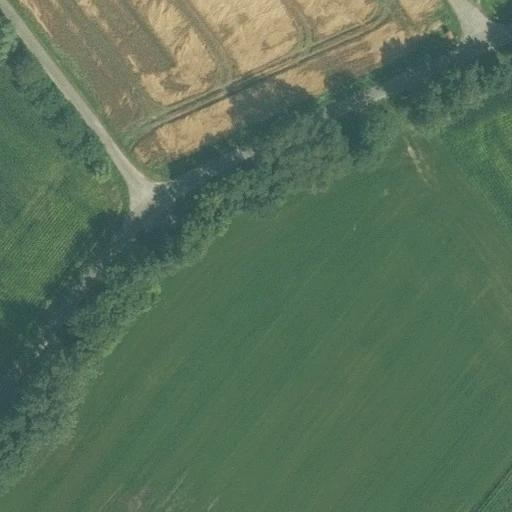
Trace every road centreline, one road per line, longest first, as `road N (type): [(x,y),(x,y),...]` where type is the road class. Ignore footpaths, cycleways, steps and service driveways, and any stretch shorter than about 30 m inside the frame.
road 1 (unclassified): [(150,200),(511,35)]
road 2 (unclassified): [(0,4),(150,200)]
road 3 (unclassified): [(0,388),(150,200)]
